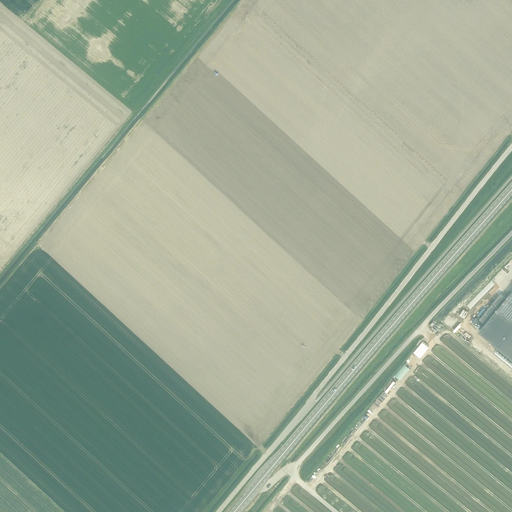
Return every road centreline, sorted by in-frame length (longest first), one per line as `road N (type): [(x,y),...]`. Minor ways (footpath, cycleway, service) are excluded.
road 1 (unclassified): [(218,511),(511,147)]
road 2 (primary): [(234,511),(511,186)]
